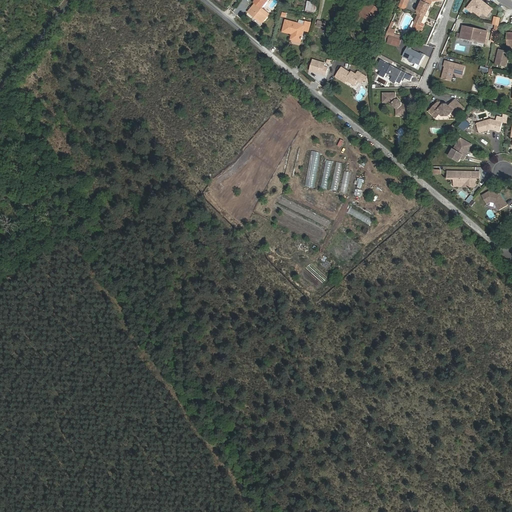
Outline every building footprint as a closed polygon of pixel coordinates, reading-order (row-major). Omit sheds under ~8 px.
[(252,15),(255,19),(257,17),(263,22),(269,15),(262,9),(264,7),(265,7),(268,4),(267,3),(269,1),(268,0),(257,0),(255,3),(256,3),(249,12),(252,15)] [(409,0),(402,0),(400,6),(406,9),(409,0)] [(414,23),(420,25),(421,24),(425,15),(426,16),(432,1),(439,0),(423,0),(423,2),(422,2),(417,11),(419,12),(418,15),(414,23)] [(487,18),(494,9),(481,0),(472,0),(466,8),(479,18),(482,14),(487,18)] [(316,3),(310,2),(308,11),(315,12),(316,3)] [(375,20),(382,11),(369,2),(364,9),(360,14),(364,17),(366,14),(375,20)] [(373,23),(375,20),(366,14),(364,17),(373,23)] [(318,19),(316,27),(324,29),(327,22),(318,19)] [(295,35),(293,40),(301,42),(301,39),(302,37),(304,30),(308,31),(310,23),(306,22),(305,25),(286,21),(283,32),(292,34),(295,35)] [(412,28),(418,31),(418,29),(422,31),(423,29),(419,27),(420,25),(414,23),(412,28)] [(488,31),(477,29),(477,31),(472,29),(472,28),(463,26),(461,34),(460,38),(480,42),(481,39),(486,40),(488,31)] [(396,30),(392,28),(390,28),(387,34),(391,35),(395,36),(402,38),(403,35),(395,33),(396,30)] [(395,36),(393,43),(400,45),(402,38),(395,36)] [(509,51),(498,49),(495,63),(506,66),(509,51)] [(386,53),(382,67),(393,70),(394,66),(404,69),(407,58),(386,53)] [(455,64),(445,61),(444,66),(445,66),(442,79),(451,81),(453,73),(457,74),(463,75),(465,66),(458,65),(456,65),(454,65),(455,64)] [(356,80),(361,83),(365,77),(357,72),(355,74),(351,71),(350,73),(341,67),(335,76),(344,81),(345,80),(353,85),(356,80)] [(511,76),(496,75),(495,85),(511,86),(511,84),(511,76)] [(394,109),(395,109),(397,109),(398,116),(401,116),(401,114),(409,114),(409,106),(403,106),(401,106),(400,104),(401,104),(394,95),(394,94),(394,93),(385,93),(384,95),(381,95),(381,103),(391,103),(391,105),(394,109)] [(453,110),(449,106),(447,105),(444,105),(443,106),(440,103),(438,103),(430,112),(436,118),(439,114),(442,116),(448,116),(451,113),(455,115),(457,112),(459,114),(465,108),(464,107),(456,100),(453,102),(457,106),(453,110)] [(477,124),(479,133),(491,129),(500,132),(503,122),(491,119),(477,124)] [(467,151),(468,152),(472,144),(460,138),(454,149),(453,149),(449,156),(459,161),(461,158),(464,159),(465,156),(464,155),(467,151)] [(417,151),(420,154),(427,145),(424,143),(417,151)] [(480,172),(448,171),(448,179),(454,179),(454,182),(466,183),(467,183),(467,186),(467,187),(475,187),(477,184),(477,182),(475,182),(475,180),(477,180),(477,178),(480,178),(480,172)] [(490,191),(482,196),(487,204),(491,202),(495,202),(499,210),(500,209),(507,206),(501,194),(500,195),(498,195),(498,193),(490,191)]
